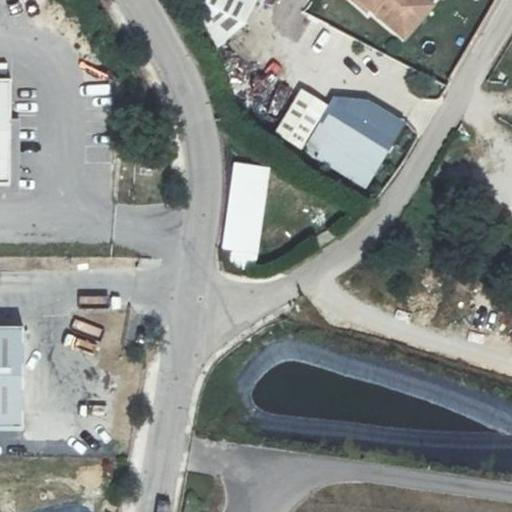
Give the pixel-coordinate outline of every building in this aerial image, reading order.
[(28,23),(45,7),(38,0),(20,0),(13,7),(28,23)] [(260,0),(196,0),(222,45),(248,23),(260,0)] [(362,0),(392,27),(417,0),(362,0)] [(431,10),(420,0),(417,0),(392,27),(405,38),(431,10)] [(291,79),(267,64),(243,102),(268,118),(291,79)] [(11,83),(0,82),(0,187),(10,188),(11,83)] [(301,146),(329,103),(304,87),(276,130),(301,146)] [(379,113),(370,131),(405,150),(415,132),(379,113)] [(365,184),(388,147),(339,117),(317,154),(365,184)] [(218,267),(254,271),(268,168),(232,163),(218,267)] [(0,327),(0,431),(20,431),(21,328),(0,327)]
